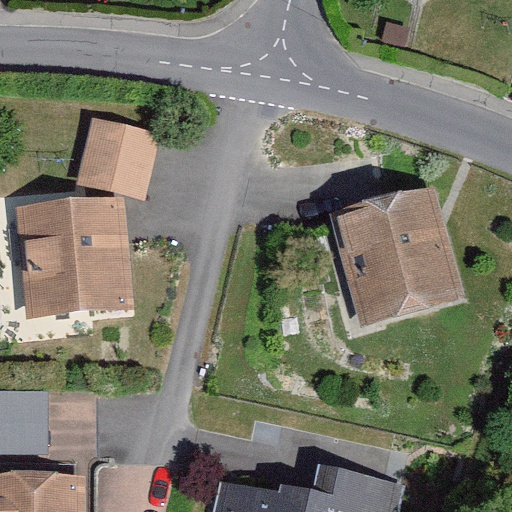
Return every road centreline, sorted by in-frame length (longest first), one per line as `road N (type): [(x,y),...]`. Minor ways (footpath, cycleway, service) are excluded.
road 1 (residential): [(0,48),(266,73)]
road 2 (residential): [(266,73),(418,111),(511,150)]
